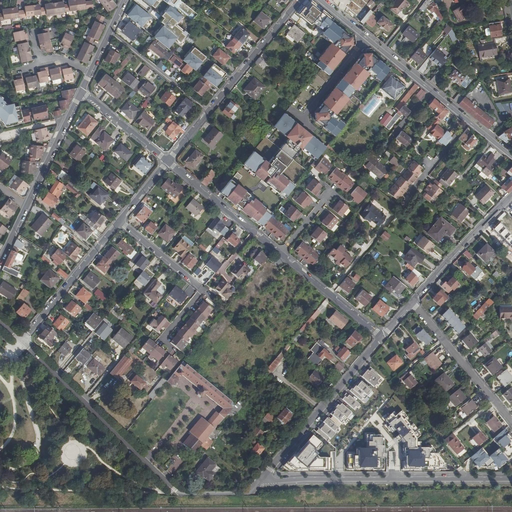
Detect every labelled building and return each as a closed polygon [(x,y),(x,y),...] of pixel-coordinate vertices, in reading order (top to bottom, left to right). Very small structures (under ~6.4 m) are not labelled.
[(69,4),(65,4),(66,11),(78,10),(76,0),(69,0),(68,0),(69,4)] [(76,0),(78,10),(89,8),(88,1),(85,1),(84,0),(76,0)] [(107,12),(116,6),(111,0),(110,0),(103,6),(107,12)] [(404,0),(398,0),(390,10),(397,16),(400,12),(401,12),(405,7),(406,7),(409,3),(404,0)] [(65,12),(64,4),(63,1),(54,2),(56,15),(62,14),(62,13),(65,12)] [(316,6),(311,1),(306,7),(304,6),(301,9),(298,13),(311,25),(313,22),(318,26),(317,27),(324,32),(332,22),(333,20),(323,11),(322,12),(316,7),(316,6)] [(436,8),(438,6),(435,1),(431,4),(429,1),(423,8),(427,11),(430,14),(432,13),(442,22),(444,19),(445,18),(440,10),(439,11),(438,9),(436,8)] [(49,16),(56,15),(54,2),(49,3),(45,4),(45,7),(46,14),(46,15),(49,15),(49,16)] [(41,15),(45,14),(44,7),(40,8),(40,4),(32,5),(33,15),(41,14),(41,15)] [(27,16),(33,15),(32,5),(24,6),(25,10),(21,10),(22,17),(27,17),(27,16)] [(151,20),(158,12),(150,5),(143,14),(151,20)] [(19,18),(22,17),(21,10),(18,11),(18,7),(10,8),(11,18),(19,17),(19,18)] [(464,7),(454,12),(460,23),(467,19),(463,13),(467,11),(464,7)] [(3,13),(0,13),(0,20),(4,20),(4,19),(11,18),(10,8),(2,9),(3,13)] [(263,29),(271,20),(262,12),(255,22),(263,29)] [(366,12),(357,22),(362,26),(371,16),(366,12)] [(238,14),(237,13),(233,17),(247,28),(248,26),(236,16),(238,14)] [(393,25),(383,16),(377,23),(388,32),(393,25)] [(101,24),(102,21),(96,18),(91,28),(100,33),(104,25),(101,24)] [(0,25),(1,25),(0,20),(0,119),(2,121),(6,127),(13,125),(12,123),(23,120),(20,111),(19,106),(14,107),(12,107),(12,106),(8,107),(8,105),(5,101),(2,99),(3,98),(0,96),(0,25)] [(135,28),(129,22),(122,30),(127,35),(126,36),(133,42),(137,37),(135,36),(140,31),(136,27),(135,28)] [(314,63),(329,75),(332,71),(332,70),(338,63),(336,62),(340,58),(341,59),(347,51),(348,49),(347,49),(350,45),(352,45),(351,38),(349,38),(346,35),(347,34),(344,32),(340,28),(339,29),(337,28),(338,27),(332,22),(324,32),(322,34),(329,39),(328,40),(332,44),(325,52),(326,53),(324,56),(322,55),(319,60),(317,59),(314,63)] [(500,26),(500,22),(488,24),(491,38),(502,36),(500,26)] [(304,33),(291,23),(288,27),(284,31),(296,42),(304,33)] [(42,34),(38,34),(39,42),(49,40),(47,33),(49,32),(48,28),(41,30),(42,34)] [(91,28),(86,39),(92,42),(93,39),(97,41),(100,33),(91,28)] [(241,28),(233,37),(241,43),(249,34),(241,28)] [(13,32),(15,42),(29,39),(28,35),(25,35),(24,33),(24,30),(13,32)] [(419,36),(412,30),(405,37),(413,43),(419,36)] [(63,47),(68,49),(70,45),(74,37),(65,32),(60,42),(63,44),(65,44),(63,47)] [(233,53),(241,43),(233,37),(226,32),(223,36),(230,41),(226,47),(233,53)] [(498,56),(494,38),(478,41),(479,45),(478,46),(481,61),(482,61),(481,59),(498,56)] [(45,50),(46,53),(53,52),(52,48),(51,48),(49,40),(39,42),(41,50),(45,50)] [(17,47),(18,54),(30,51),(31,51),(30,47),(29,47),(28,41),(18,43),(18,47),(17,47)] [(81,44),(78,49),(89,55),(90,55),(92,52),(91,51),(93,46),(91,45),(84,42),(82,45),(81,44)] [(167,52),(154,42),(149,48),(162,58),(166,61),(167,60),(173,53),(174,53),(171,51),(169,54),(166,52),(167,52)] [(438,63),(442,67),(446,61),(444,59),(451,51),(446,46),(436,59),(439,62),(438,63)] [(206,57),(194,47),(182,60),(187,64),(193,69),(195,70),(206,57)] [(85,63),(89,55),(78,49),(75,55),(77,56),(76,58),(85,63)] [(229,58),(218,49),(212,56),(223,65),(226,61),(229,58)] [(426,55),(418,49),(410,58),(418,65),(426,55)] [(114,64),(119,55),(114,52),(110,50),(106,58),(110,60),(109,62),(114,64)] [(32,60),(30,51),(18,54),(20,61),(21,60),(22,63),(32,60)] [(186,64),(173,53),(167,60),(169,62),(170,61),(182,70),(181,71),(187,76),(193,69),(187,64),(186,64)] [(334,138),(344,125),(335,117),(370,74),(380,82),(390,70),(368,53),(362,54),(313,113),(314,121),(334,138)] [(117,77),(121,71),(133,56),(129,54),(113,74),(115,75),(117,77)] [(267,63),(260,57),(258,59),(256,62),(263,68),(267,63)] [(226,73),(214,63),(203,77),(212,84),(215,86),(220,81),(226,73)] [(138,74),(143,78),(150,69),(145,65),(138,74)] [(52,66),(49,67),(50,75),(52,80),(60,78),(60,75),(58,67),(54,68),(53,68),(52,66)] [(65,66),(61,66),(63,74),(64,80),(73,78),(70,67),(67,68),(65,68),(65,66)] [(40,71),(37,72),(38,75),(39,82),(49,80),(47,75),(46,67),(42,68),(42,71),(40,71)] [(465,79),(454,70),(449,76),(459,85),(460,83),(466,88),(472,81),(471,78),(468,76),(465,79)] [(29,74),(25,75),(28,88),(37,86),(36,83),(35,76),(31,77),(29,77),(29,74)] [(103,87),(108,91),(115,82),(112,80),(105,74),(98,83),(103,87)] [(128,74),(122,81),(133,90),(139,83),(128,74)] [(210,87),(212,84),(203,77),(201,75),(198,79),(199,80),(192,89),(201,96),(205,91),(208,87),(209,88),(210,87)] [(439,79),(434,75),(430,80),(435,85),(439,79)] [(14,81),(16,91),(25,89),(22,76),(18,77),(19,80),(17,80),(14,81)] [(395,79),(391,76),(380,89),(394,100),(405,86),(396,79),(395,79)] [(255,99),(265,88),(254,78),(250,83),(244,90),(255,99)] [(509,79),(495,82),(498,96),(511,93),(509,79)] [(147,80),(146,81),(154,88),(155,87),(147,80)] [(154,88),(146,81),(140,89),(146,95),(149,91),(151,92),(154,88)] [(124,89),(115,82),(108,91),(112,95),(117,98),(124,89)] [(400,103),(403,105),(405,103),(419,86),(416,84),(400,103)] [(68,108),(78,88),(67,90),(61,91),(63,98),(63,100),(59,101),(60,108),(61,110),(68,108)] [(421,89),(415,96),(419,100),(426,93),(421,89)] [(175,97),(167,92),(162,99),(168,105),(175,97)] [(475,100),(467,94),(465,97),(472,104),(474,101),(475,100)] [(462,95),(456,102),(459,104),(465,97),(462,95)] [(489,129),(492,125),(495,123),(495,122),(487,116),(477,107),(472,104),(465,97),(459,104),(489,129)] [(193,104),(185,98),(175,110),(182,116),(187,111),(187,110),(193,104)] [(438,113),(440,114),(445,108),(435,99),(430,105),(438,113)] [(141,108),(144,110),(149,104),(146,101),(141,108)] [(229,117),(230,117),(233,113),(238,107),(231,101),(227,107),(223,112),(229,117)] [(138,111),(127,102),(120,111),(126,115),(131,120),(138,111)] [(511,109),(511,102),(497,104),(498,112),(511,109)] [(406,105),(405,103),(403,105),(399,111),(393,118),(386,127),(389,130),(402,114),(406,117),(410,112),(404,107),(406,105)] [(33,114),(34,120),(48,116),(47,111),(45,105),(31,108),(33,114)] [(442,120),(450,111),(445,108),(440,114),(438,116),(429,128),(432,131),(431,133),(434,136),(435,135),(440,139),(446,132),(438,124),(440,121),(441,122),(442,120)] [(23,122),(30,121),(29,115),(27,109),(20,111),(23,120),(23,122)] [(149,115),(144,111),(136,120),(140,123),(141,124),(142,123),(149,129),(155,121),(148,116),(149,115)] [(386,127),(393,118),(387,113),(380,123),(385,127),(386,127)] [(489,113),(487,116),(495,122),(497,120),(489,113)] [(93,118),(88,114),(84,119),(86,120),(80,128),(88,134),(98,122),(93,118)] [(251,152),(240,166),(284,200),(294,187),(279,175),(300,148),(316,160),(325,148),(322,145),(284,116),(274,128),(288,140),(268,165),(251,152)] [(175,137),(182,128),(175,123),(173,121),(170,125),(168,127),(169,128),(166,132),(170,135),(169,137),(170,138),(172,139),(173,138),(174,138),(175,137)] [(104,129),(101,126),(94,134),(99,138),(96,142),(106,150),(113,140),(110,137),(109,138),(106,135),(103,134),(104,133),(102,132),(104,129)] [(47,131),(46,127),(34,130),(37,142),(50,139),(49,133),(47,133),(47,131)] [(212,147),(222,136),(214,129),(209,135),(204,140),(212,147)] [(511,143),(511,130),(499,137),(506,143),(510,142),(511,144),(511,143)] [(451,135),(447,131),(446,132),(440,139),(438,142),(441,145),(442,144),(446,146),(452,138),(450,136),(451,135)] [(412,141),(402,132),(396,139),(407,147),(412,141)] [(467,135),(464,133),(454,145),(457,148),(462,141),(465,143),(462,147),(467,151),(469,148),(470,148),(477,139),(468,133),(467,135)] [(99,138),(94,134),(91,138),(96,142),(99,138)] [(126,147),(120,143),(114,150),(127,160),(133,153),(126,147)] [(335,148),(329,144),(325,148),(332,152),(335,148)] [(42,152),(43,146),(29,145),(28,157),(40,158),(40,154),(41,152),(42,152)] [(85,153),(77,147),(71,154),(78,161),(85,153)] [(193,168),(202,157),(195,150),(185,162),(189,165),(193,168)] [(2,153),(0,155),(0,166),(1,167),(0,169),(4,172),(6,168),(12,160),(2,153)] [(488,158),(484,155),(477,163),(484,169),(493,158),(495,156),(492,153),(488,158)] [(376,160),(369,154),(363,162),(366,165),(365,166),(381,179),(388,170),(379,162),(376,159),(376,160)] [(147,159),(141,155),(133,164),(145,173),(153,164),(147,159)] [(394,156),(389,162),(395,167),(400,161),(394,156)] [(332,165),(323,158),(315,168),(318,171),(319,169),(322,171),(325,174),(332,165)] [(482,171),(488,176),(495,168),(492,165),(496,160),(493,158),(484,169),(482,171)] [(20,173),(34,174),(34,170),(32,170),(32,168),(33,161),(21,160),(20,173)] [(389,192),(393,196),(419,165),(414,161),(408,169),(409,170),(403,178),(402,177),(389,192)] [(215,169),(218,165),(215,163),(200,182),(204,184),(205,185),(217,170),(215,169)] [(423,168),(419,165),(393,196),(397,199),(399,196),(401,195),(402,196),(408,189),(406,188),(407,186),(410,184),(411,185),(414,182),(415,181),(416,182),(419,179),(418,177),(420,174),(419,173),(420,171),(423,168)] [(502,187),(508,193),(509,192),(511,188),(511,166),(506,173),(511,178),(511,179),(505,187),(503,185),(502,187)] [(334,182),(337,186),(346,175),(342,172),(341,173),(335,168),(329,177),(332,179),(334,182)] [(357,168),(354,171),(362,176),(364,174),(357,168)] [(459,175),(450,168),(441,178),(449,185),(454,179),(455,178),(456,178),(459,175)] [(51,169),(48,174),(50,176),(54,178),(57,175),(51,169)] [(62,169),(57,175),(63,180),(67,174),(62,169)] [(122,180),(111,172),(104,181),(114,189),(122,180)] [(232,200),(232,201),(233,203),(235,204),(236,203),(241,208),(241,209),(242,210),(256,221),(256,220),(262,225),(263,224),(272,213),(236,183),(242,176),(237,172),(231,180),(230,179),(222,189),(220,191),(232,200)] [(349,177),(346,175),(337,186),(340,188),(341,187),(347,192),(354,183),(348,178),(349,177)] [(26,188),(26,187),(29,184),(28,184),(18,176),(10,186),(20,194),(23,189),(25,187),(26,188)] [(369,178),(367,181),(377,189),(378,189),(380,187),(369,178)] [(322,186),(313,179),(306,188),(315,196),(318,193),(317,192),(319,189),(322,186)] [(70,180),(67,183),(68,183),(76,191),(80,187),(76,184),(70,180)] [(176,187),(168,180),(161,188),(174,199),(182,189),(180,187),(178,185),(176,187)] [(427,191),(423,196),(430,202),(432,198),(435,201),(438,198),(435,195),(437,192),(441,194),(443,192),(440,189),(443,185),(436,180),(433,184),(431,183),(425,190),(427,191)] [(56,181),(49,193),(53,196),(57,190),(59,191),(63,185),(56,181)] [(74,193),(76,191),(68,183),(65,186),(74,193)] [(109,195),(98,185),(89,196),(93,199),(94,199),(100,204),(109,195)] [(219,186),(213,192),(217,195),(220,191),(222,189),(219,186)] [(367,194),(358,186),(351,195),(354,198),(357,200),(356,201),(359,204),(367,194)] [(487,199),(493,194),(485,186),(474,197),(482,205),(487,199)] [(312,201),(302,192),(295,201),(303,208),(306,205),(308,203),(309,204),(312,201)] [(49,193),(48,193),(43,201),(50,206),(54,201),(55,202),(57,199),(53,196),(49,193)] [(13,203),(14,202),(9,198),(1,209),(11,217),(17,208),(18,206),(15,204),(13,203)] [(198,203),(193,198),(185,208),(192,213),(192,214),(195,216),(203,207),(198,203)] [(341,217),(348,207),(340,200),(337,204),(335,206),(333,205),(331,208),(341,217)] [(386,217),(370,204),(361,216),(364,218),(367,220),(367,219),(369,218),(372,220),(379,226),(386,217)] [(302,213),(292,205),(284,215),(292,222),(295,219),(297,216),(299,217),(302,213)] [(465,217),(469,212),(460,205),(451,215),(460,223),(465,217)] [(141,224),(150,214),(142,207),(134,217),(141,224)] [(87,218),(84,220),(95,229),(97,226),(98,227),(104,219),(96,212),(89,220),(87,218)] [(54,213),(52,216),(58,221),(61,218),(54,213)] [(337,221),(327,213),(325,216),(326,217),(324,220),(321,223),(330,230),(337,221)] [(41,236),(52,222),(42,214),(31,228),(41,236)] [(276,221),(270,216),(263,224),(267,227),(269,229),(268,230),(270,231),(272,233),(280,222),(277,219),(276,221)] [(219,221),(215,218),(207,228),(212,232),(214,229),(219,233),(225,226),(222,224),(222,223),(219,221)] [(440,219),(426,235),(437,245),(445,235),(449,238),(452,234),(455,231),(440,219)] [(90,230),(81,222),(75,230),(83,237),(90,230)] [(283,225),(280,222),(272,233),(275,235),(276,234),(279,237),(282,239),(289,231),(282,226),(283,225)] [(145,230),(152,235),(157,229),(150,223),(145,230)] [(285,223),(283,225),(282,226),(289,231),(291,228),(285,223)] [(509,247),(511,243),(511,237),(510,235),(504,230),(504,229),(499,224),(498,223),(497,224),(493,228),(492,229),(493,230),(492,231),(497,237),(498,237),(503,242),(509,247)] [(175,233),(165,225),(157,234),(167,243),(175,233)] [(327,233),(317,225),(314,229),(316,230),(314,233),(311,236),(319,243),(327,233)] [(231,234),(228,231),(222,239),(217,244),(220,246),(226,240),(235,247),(239,240),(235,237),(232,234),(231,234)] [(389,236),(384,231),(380,235),(386,240),(389,236)] [(429,249),(433,244),(423,236),(416,246),(427,254),(429,252),(430,250),(429,249)] [(24,245),(17,239),(14,245),(21,249),(24,245)] [(178,255),(183,258),(184,257),(191,248),(181,240),(175,248),(180,252),(179,254),(178,255)] [(68,246),(63,252),(64,253),(72,243),(70,241),(67,245),(68,246)] [(137,254),(121,241),(117,245),(128,255),(127,256),(131,260),(137,254)] [(302,257),(304,259),(312,248),(309,246),(308,247),(303,242),(296,250),(299,253),(302,255),(300,256),(302,257)] [(72,243),(64,253),(72,260),(76,256),(75,256),(77,254),(81,250),(72,243)] [(200,244),(197,248),(204,253),(207,249),(200,244)] [(480,250),(476,255),(484,262),(494,252),(486,244),(480,250)] [(345,249),(340,245),(336,250),(334,248),(329,254),(336,259),(338,261),(338,260),(341,262),(341,263),(346,267),(353,258),(346,253),(343,251),(345,249)] [(402,254),(399,257),(407,263),(413,267),(417,262),(419,264),(421,261),(424,258),(411,247),(404,255),(402,254)] [(18,251),(13,248),(3,268),(5,269),(6,267),(10,268),(14,260),(17,254),(18,251)] [(112,248),(104,258),(111,264),(120,254),(112,248)] [(312,248),(304,259),(306,261),(307,262),(309,261),(311,263),(314,265),(321,257),(315,252),(316,251),(312,248)] [(65,257),(57,250),(51,257),(54,260),(52,261),(57,265),(58,263),(59,264),(65,257)] [(257,251),(255,250),(250,256),(260,265),(256,270),(257,271),(261,266),(260,265),(266,259),(259,253),(257,251)] [(469,259),(472,256),(466,251),(463,254),(469,259)] [(137,254),(131,260),(130,261),(142,272),(149,263),(137,253),(137,254)] [(187,259),(184,257),(183,258),(180,261),(190,270),(197,262),(189,256),(187,259)] [(205,266),(214,274),(221,265),(212,257),(209,260),(209,259),(207,261),(208,262),(205,266)] [(104,273),(111,264),(104,258),(97,267),(104,273)] [(416,280),(421,275),(413,267),(407,263),(405,265),(408,267),(408,268),(411,271),(405,279),(412,285),(416,280)] [(465,266),(462,269),(469,276),(471,273),(474,276),(478,273),(467,263),(465,266)] [(251,272),(241,264),(237,269),(233,274),(238,279),(243,274),(247,277),(251,272)] [(58,278),(49,270),(40,280),(50,288),(58,278)] [(100,280),(91,272),(84,281),(93,288),(100,280)] [(144,288),(151,279),(143,272),(135,281),(144,288)] [(402,290),(405,286),(393,276),(385,287),(391,292),(393,289),(399,294),(402,290)] [(354,284),(346,277),(339,286),(343,289),(347,293),(354,284)] [(438,281),(436,283),(448,294),(452,290),(453,291),(459,286),(452,279),(447,285),(445,283),(444,285),(439,280),(438,281)] [(143,293),(152,301),(158,294),(155,291),(160,285),(154,280),(143,293)] [(215,289),(226,299),(232,293),(228,290),(230,287),(222,280),(221,282),(215,289)] [(16,290),(3,281),(0,286),(0,290),(4,294),(11,299),(16,290)] [(187,296),(178,288),(171,296),(180,304),(184,299),(187,296)] [(28,292),(23,289),(22,290),(19,295),(24,299),(28,292)] [(91,296),(83,289),(77,297),(85,303),(91,296)] [(98,290),(93,294),(101,300),(103,302),(107,298),(98,290)] [(318,298),(309,290),(301,299),(310,308),(318,298)] [(372,298),(362,290),(356,298),(360,301),(365,305),(372,298)] [(444,301),(447,298),(440,291),(438,293),(436,295),(437,296),(433,300),(439,306),(444,301)] [(162,297),(158,294),(152,301),(156,304),(162,297)] [(111,305),(114,307),(115,305),(120,300),(118,298),(111,305)] [(206,298),(205,300),(214,307),(215,305),(206,298)] [(180,304),(178,306),(182,310),(188,303),(184,299),(180,304)] [(477,312),(476,313),(478,315),(480,317),(482,315),(484,313),(494,303),(489,299),(485,304),(485,303),(483,305),(476,312),(477,312)] [(388,308),(379,300),(372,309),(381,316),(385,312),(388,308)] [(81,309),(72,302),(65,311),(73,318),(81,309)] [(212,309),(203,302),(199,307),(200,308),(197,311),(207,319),(210,315),(208,314),(212,309)] [(30,311),(24,304),(16,312),(23,318),(30,311)] [(85,305),(83,307),(90,313),(92,310),(85,305)] [(511,307),(501,307),(501,318),(511,317),(511,307)] [(454,315),(448,309),(441,316),(444,319),(447,322),(453,315),(454,315)] [(320,313),(317,310),(310,317),(313,320),(314,320),(320,313)] [(197,311),(195,314),(194,313),(190,319),(199,326),(203,321),(204,322),(207,319),(197,311)] [(347,321),(335,311),(328,319),(341,329),(347,321)] [(84,326),(92,332),(101,322),(93,315),(84,326)] [(459,321),(453,315),(447,322),(447,323),(449,325),(452,328),(459,322),(459,321)] [(485,318),(482,315),(480,317),(476,321),(479,324),(485,318)] [(61,316),(53,326),(61,332),(69,322),(61,316)] [(167,321),(161,316),(156,322),(153,320),(149,326),(157,333),(167,321)] [(303,332),(313,320),(310,317),(300,329),(303,332)] [(199,326),(190,319),(186,324),(187,325),(184,328),(193,335),(194,335),(196,332),(195,331),(199,326)] [(95,333),(104,340),(113,329),(103,322),(95,333)] [(465,327),(459,322),(452,328),(452,329),(455,331),(458,334),(465,327)] [(56,333),(47,325),(38,336),(50,346),(54,342),(51,339),(56,333)] [(416,329),(413,331),(416,335),(415,335),(421,342),(422,341),(426,345),(431,341),(422,329),(421,330),(418,326),(416,329)] [(184,328),(181,331),(180,330),(176,335),(177,335),(185,342),(189,337),(191,339),(193,335),(184,328)] [(132,339),(120,329),(113,338),(120,344),(119,345),(124,349),(132,339)] [(304,333),(303,332),(300,329),(288,344),(292,347),(304,333)] [(357,332),(354,330),(352,332),(353,333),(343,344),(349,350),(355,343),(357,345),(359,342),(362,339),(356,333),(357,332)] [(498,335),(495,331),(487,338),(489,340),(493,337),(494,338),(498,335)] [(470,334),(461,341),(465,346),(468,349),(476,342),(470,334)] [(185,342),(177,335),(173,340),(174,341),(171,344),(181,352),(184,348),(182,347),(186,343),(185,342)] [(148,356),(156,346),(153,344),(154,343),(148,339),(141,348),(146,352),(145,353),(148,356)] [(323,360),(325,358),(336,367),(334,368),(339,373),(341,370),(344,367),(325,350),(328,347),(321,340),(317,344),(316,343),(310,351),(313,353),(307,360),(317,368),(323,361),(323,360)] [(404,349),(405,351),(410,347),(414,344),(412,342),(404,349)] [(485,343),(478,349),(481,353),(484,357),(491,351),(485,343)] [(72,349),(65,344),(58,351),(65,357),(72,349)] [(410,347),(405,351),(409,354),(408,355),(410,359),(415,355),(414,354),(419,350),(414,344),(410,347)] [(159,349),(156,346),(148,356),(152,359),(153,357),(158,361),(165,352),(160,348),(159,349)] [(349,354),(343,348),(341,350),(337,347),(334,350),(338,354),(336,356),(342,362),(346,358),(349,354)] [(75,357),(84,365),(90,358),(91,357),(82,349),(75,357)] [(436,358),(431,352),(423,359),(433,371),(441,364),(436,358)] [(131,362),(124,356),(110,373),(117,379),(131,362)] [(169,370),(177,361),(172,357),(171,358),(168,356),(160,365),(163,368),(164,366),(169,370)] [(392,359),(387,363),(393,370),(402,364),(396,356),(392,359)] [(90,358),(84,365),(99,377),(105,370),(90,358)] [(279,361),(276,358),(266,369),(270,372),(276,365),(279,361)] [(489,371),(493,375),(501,368),(494,360),(486,367),(489,371)] [(218,415),(223,419),(227,415),(232,408),(192,374),(180,365),(167,381),(171,385),(174,385),(176,382),(176,379),(178,377),(179,377),(180,376),(180,377),(181,376),(199,390),(197,393),(197,395),(200,398),(202,398),(204,395),(222,410),(218,415)] [(378,374),(370,367),(365,373),(362,377),(374,387),(378,382),(377,382),(380,378),(377,375),(378,374)] [(500,382),(505,387),(511,380),(511,377),(505,370),(497,377),(500,382)] [(305,381),(315,389),(319,385),(323,380),(322,379),(324,377),(319,372),(317,374),(314,371),(305,381)] [(148,387),(132,373),(127,378),(131,382),(142,393),(148,387)] [(406,374),(401,378),(403,381),(410,390),(417,384),(415,381),(414,379),(413,378),(412,379),(410,376),(409,377),(406,374)] [(444,375),(435,382),(444,393),(453,386),(448,380),(444,375)] [(148,396),(152,399),(165,383),(163,381),(157,388),(154,392),(153,391),(148,396)] [(353,390),(352,393),(363,402),(367,396),(372,391),(361,381),(359,384),(358,383),(357,384),(356,386),(354,388),(353,390)] [(511,389),(511,388),(503,395),(507,400),(511,405),(511,404),(511,389)] [(461,393),(458,389),(447,398),(455,407),(465,398),(461,393)] [(360,405),(347,394),(345,396),(342,400),(355,411),(360,405)] [(473,402),(470,399),(459,408),(466,415),(476,406),(473,402)] [(335,414),(333,416),(343,425),(348,419),(353,414),(343,405),(341,407),(338,405),(337,406),(335,408),(333,411),(332,412),(335,414)] [(293,414),(286,408),(285,410),(284,409),(277,418),(278,418),(276,420),(283,426),(288,420),(293,414)] [(404,461),(404,469),(423,469),(423,467),(435,467),(435,469),(447,469),(447,464),(438,453),(435,453),(435,450),(433,448),(420,448),(420,442),(417,442),(417,438),(421,435),(417,431),(419,430),(413,423),(411,425),(405,418),(408,416),(403,410),(397,414),(395,411),(385,419),(390,425),(388,427),(393,432),(396,429),(400,434),(396,437),(400,441),(401,440),(403,442),(404,442),(406,442),(406,448),(404,448),(404,456),(406,456),(406,461),(404,461)] [(275,419),(268,413),(264,417),(271,423),(275,419)] [(206,450),(210,445),(213,442),(213,441),(219,434),(218,433),(221,429),(219,427),(226,419),(226,420),(229,417),(227,415),(223,419),(219,424),(204,441),(202,444),(200,445),(206,450)] [(191,434),(202,444),(204,441),(219,424),(210,416),(205,421),(201,418),(189,432),(191,434)] [(413,423),(408,416),(405,418),(411,425),(413,423)] [(319,429),(317,432),(327,440),(334,432),(335,432),(340,427),(329,417),(326,421),(324,423),(323,422),(322,424),(318,428),(319,429)] [(494,417),(486,423),(494,433),(501,426),(497,421),(494,417)] [(262,433),(256,428),(251,433),(257,439),(262,433)] [(511,438),(509,435),(505,429),(493,439),(501,447),(488,459),(480,450),(475,454),(470,458),(479,468),(480,466),(482,468),(495,467),(497,466),(498,468),(511,455),(511,438)] [(458,440),(452,433),(445,440),(457,455),(464,449),(458,441),(458,440)] [(476,436),(471,440),(477,446),(485,440),(479,433),(476,436)] [(182,444),(193,454),(200,445),(202,444),(191,434),(182,444)] [(356,454),(348,454),(348,469),(356,469),(373,469),(384,469),(384,458),(383,458),(383,451),(384,451),(384,447),(384,438),(382,438),(382,435),(367,435),(367,442),(368,442),(368,449),(367,449),(356,449),(356,454)] [(331,469),(331,458),(319,458),(317,456),(318,454),(315,451),(322,443),(315,436),(305,447),(304,446),(302,448),(301,450),(303,451),(300,454),(298,453),(297,452),(297,453),(286,466),(290,469),(309,469),(309,468),(324,468),(324,469),(331,469)] [(262,452),(256,447),(248,456),(254,461),(258,457),(262,452)] [(216,465),(208,457),(195,472),(202,478),(203,477),(209,481),(212,477),(215,475),(211,471),(216,465)]
